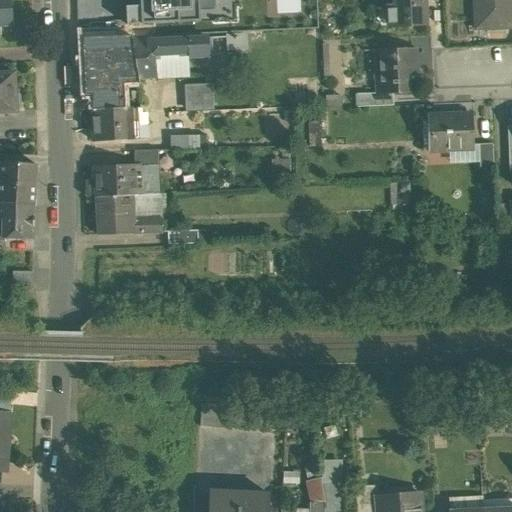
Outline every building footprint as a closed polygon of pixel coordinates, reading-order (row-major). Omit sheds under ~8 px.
[(0,0),(0,27),(10,27),(8,0),(0,0)] [(143,0),(144,13),(147,13),(171,12),(194,11),(194,0),(143,0)] [(394,0),(395,7),(391,7),(391,26),(424,25),(422,0),(394,0)] [(511,0),(473,0),(475,30),(511,28),(511,0)] [(141,25),(140,7),(126,7),(126,26),(141,25)] [(171,12),(147,13),(148,25),(171,24),(171,12)] [(171,24),(148,25),(148,37),(172,36),(171,24)] [(131,38),(77,40),(79,96),(91,97),(91,111),(125,109),(121,85),(138,84),(138,80),(131,38)] [(148,39),(131,38),(138,80),(156,78),(153,56),(153,54),(149,55),(148,39)] [(207,38),(188,39),(188,54),(189,58),(208,57),(207,38)] [(188,39),(156,41),(156,39),(148,39),(149,55),(153,54),(153,56),(188,54),(188,39)] [(413,50),(379,51),(380,81),(376,81),(377,95),(392,95),(417,94),(416,80),(414,80),(413,50)] [(12,74),(0,74),(0,113),(15,112),(15,110),(17,110),(18,109),(19,107),(18,97),(15,95),(14,95),(12,74)] [(185,87),(186,111),(215,111),(215,87),(185,87)] [(392,95),(377,95),(369,95),(370,108),(393,107),(392,95)] [(142,108),(132,109),(134,141),(148,140),(147,114),(142,114),(142,108)] [(125,109),(91,111),(93,143),(134,141),(132,109),(125,109)] [(472,116),(427,118),(428,154),(448,153),(448,151),(473,150),(472,116)] [(198,138),(169,139),(169,151),(198,150),(198,138)] [(208,149),(208,138),(198,138),(198,150),(208,149)] [(493,146),(479,146),(480,169),(493,168),(493,146)] [(156,152),(132,152),(133,166),(134,166),(134,168),(157,167),(156,152)] [(35,165),(0,162),(0,183),(34,185),(35,165)] [(133,166),(94,168),(95,198),(129,196),(135,196),(134,168),(134,166),(133,166)] [(157,167),(134,168),(135,196),(158,195),(157,167)] [(34,185),(0,183),(0,204),(33,206),(34,185)] [(135,196),(129,196),(131,220),(160,219),(159,195),(158,195),(135,196)] [(129,196),(95,198),(97,236),(131,234),(131,220),(129,196)] [(33,206),(0,204),(0,241),(4,242),(4,239),(32,239),(33,206)] [(160,219),(131,220),(131,234),(161,233),(161,219),(160,219)] [(196,230),(166,232),(166,245),(197,244),(196,230)] [(32,273),(12,272),(12,289),(32,290),(32,273)] [(261,407),(200,404),(199,427),(260,430),(261,407)] [(9,415),(0,414),(0,470),(1,471),(4,443),(7,443),(9,415)] [(320,480),(307,483),(311,504),(324,505),(321,484),(320,480)] [(341,511),(342,484),(321,484),(324,505),(336,505),(335,511),(341,511)] [(377,486),(354,487),(355,511),(375,511),(375,497),(378,497),(378,496),(377,486)] [(253,495),(223,494),(223,497),(210,497),(210,493),(208,493),(207,511),(267,511),(269,495),(267,495),(266,498),(253,498),(253,495)] [(418,511),(417,494),(378,496),(378,497),(375,497),(375,511),(418,511)] [(449,502),(433,503),(434,511),(447,511),(450,511),(449,502)]
